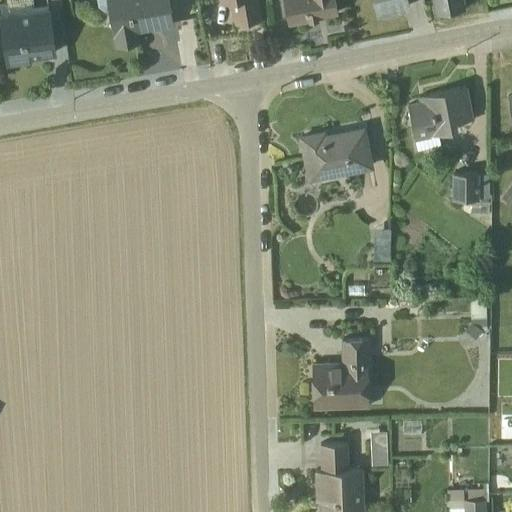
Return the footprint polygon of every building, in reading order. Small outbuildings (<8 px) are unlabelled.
[(95,0),(97,7),(104,12),(109,12),(115,46),(136,42),(134,31),(171,24),(166,0),(95,0)] [(233,24),(260,20),(256,0),(217,0),(218,3),(229,1),(233,24)] [(336,13),(333,0),(282,0),(286,24),(287,24),(317,19),(316,17),(336,13)] [(374,0),(378,13),(406,6),(404,0),(374,0)] [(430,0),(434,14),(464,9),(462,0),(430,0)] [(0,16),(0,18),(6,63),(27,60),(27,56),(53,53),(47,10),(0,16)] [(406,105),(414,140),(456,130),(455,122),(470,119),(463,87),(422,95),(423,101),(406,105)] [(322,133),(300,137),(308,180),(357,170),(355,160),(368,158),(362,129),(323,136),(322,133)] [(477,173),(450,173),(450,199),(477,200),(477,173)] [(511,184),(500,198),(511,206),(511,184)] [(373,228),(372,261),(388,261),(389,228),(373,228)] [(463,330),(474,339),(480,331),(480,330),(484,330),(485,327),(487,326),(487,322),(484,322),(484,296),(469,297),(469,322),(463,330)] [(369,361),(368,339),(340,339),(339,362),(310,363),(312,407),(367,406),(366,362),(369,361)] [(318,489),(319,511),(362,511),(362,469),(347,469),(346,442),(319,443),(320,469),(314,470),(314,489),(318,489)] [(392,464),(393,503),(409,503),(408,463),(392,464)] [(446,489),(446,511),(486,511),(487,483),(482,483),(482,489),(466,489),(466,500),(462,500),(462,489),(446,489)]
